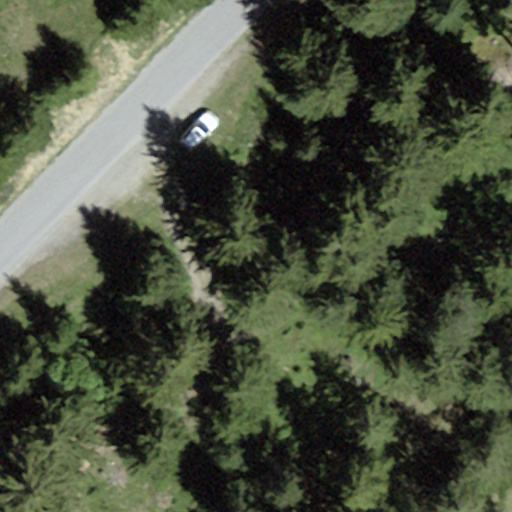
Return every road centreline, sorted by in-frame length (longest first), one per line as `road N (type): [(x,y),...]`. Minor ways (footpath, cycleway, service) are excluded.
road 1 (track): [(33,511),(220,332),(343,172),(388,6)]
road 2 (unclassified): [(243,0),(0,253)]
road 3 (track): [(220,332),(190,161),(165,84)]
